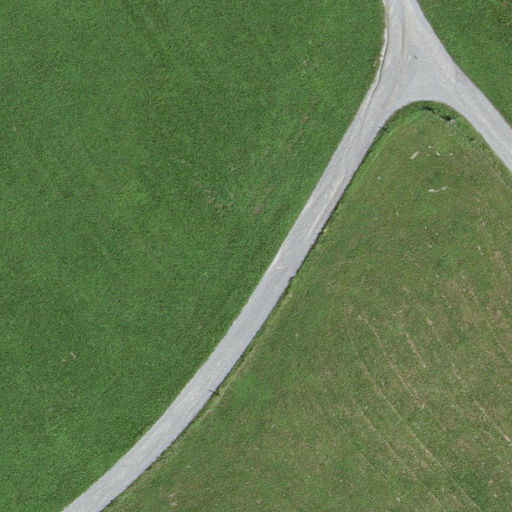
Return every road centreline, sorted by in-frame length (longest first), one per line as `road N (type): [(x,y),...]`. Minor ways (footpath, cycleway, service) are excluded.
road 1 (track): [(409,37),(272,297),(166,428),(72,511)]
road 2 (track): [(409,37),(511,156)]
